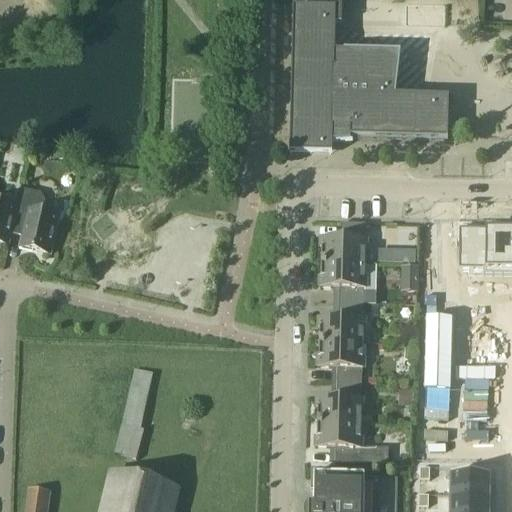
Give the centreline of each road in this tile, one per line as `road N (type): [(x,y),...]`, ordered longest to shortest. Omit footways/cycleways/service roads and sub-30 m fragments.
road 1 (residential): [(282,511),(285,187),(511,189)]
road 2 (residential): [(0,280),(7,282),(0,511)]
